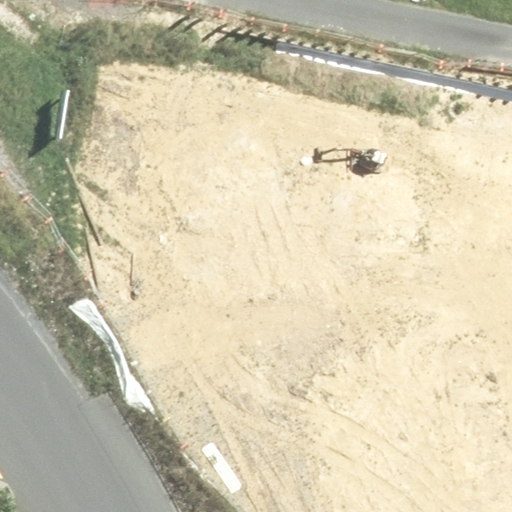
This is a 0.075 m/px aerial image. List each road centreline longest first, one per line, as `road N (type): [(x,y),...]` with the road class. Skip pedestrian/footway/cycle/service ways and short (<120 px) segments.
road 1 (unknown): [(511,289),(435,100)]
road 2 (tertiary): [(0,375),(88,511)]
